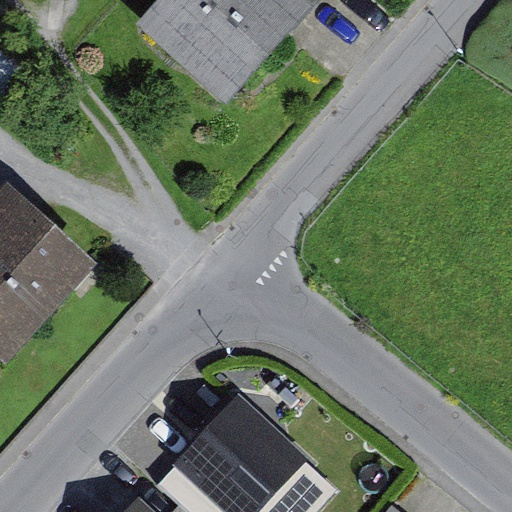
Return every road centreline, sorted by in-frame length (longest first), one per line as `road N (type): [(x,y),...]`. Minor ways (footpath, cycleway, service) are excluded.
road 1 (residential): [(470,0),(246,264)]
road 2 (residential): [(246,264),(511,481)]
road 3 (residential): [(246,264),(22,511)]
road 4 (track): [(18,0),(64,40),(143,171),(159,250)]
